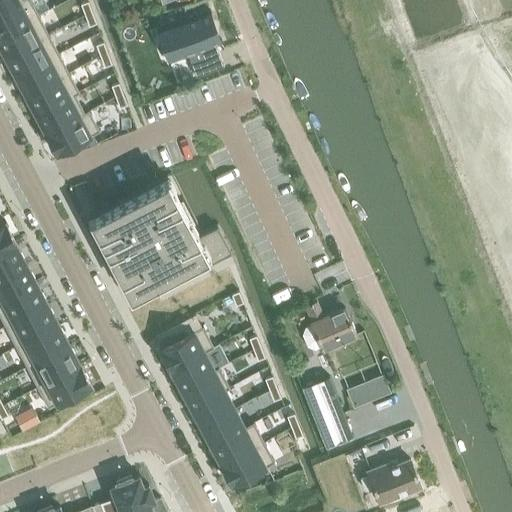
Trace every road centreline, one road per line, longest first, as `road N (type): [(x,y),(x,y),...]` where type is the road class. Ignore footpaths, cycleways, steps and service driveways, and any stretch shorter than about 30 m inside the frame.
road 1 (unclassified): [(464,511),(239,0)]
road 2 (residential): [(303,284),(222,108),(27,182)]
road 3 (residential): [(27,182),(159,428)]
road 4 (residential): [(159,428),(0,492)]
